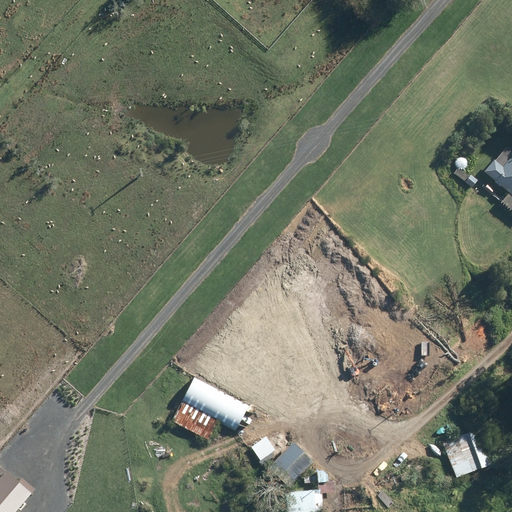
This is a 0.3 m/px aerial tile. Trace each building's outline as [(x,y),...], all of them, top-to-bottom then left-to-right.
[(511,147),(509,145),(486,173),(510,193),(500,204),(511,215),(511,147)] [(470,178),(458,168),(454,174),(473,189),(480,181),(472,175),(470,178)] [(172,423),(210,442),(219,424),(239,434),(253,405),(195,376),(172,423)] [(484,429),(445,443),(457,479),(496,465),(484,429)] [(268,437),(251,447),(259,461),(276,451),(268,437)] [(296,443),(269,467),(288,487),(314,463),(296,443)] [(324,511),(324,490),(288,492),(288,511),(324,511)]
